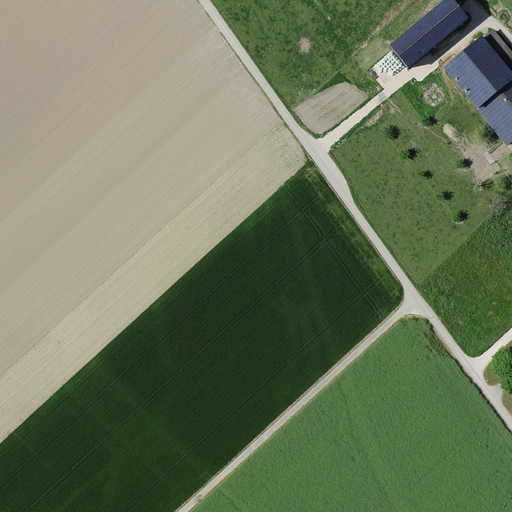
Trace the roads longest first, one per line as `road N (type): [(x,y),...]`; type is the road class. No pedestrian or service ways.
road 1 (unclassified): [(198,0),(511,425)]
road 2 (track): [(416,301),(182,511)]
